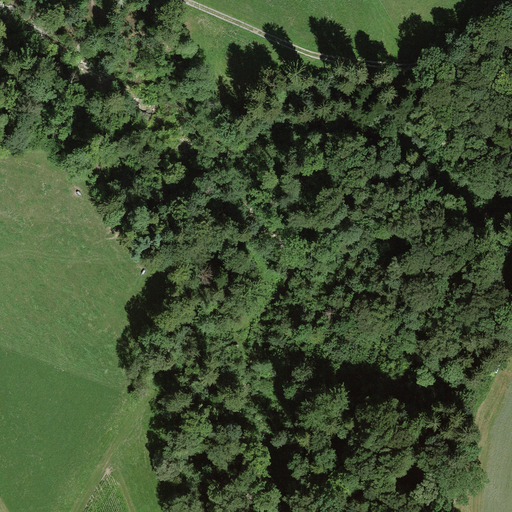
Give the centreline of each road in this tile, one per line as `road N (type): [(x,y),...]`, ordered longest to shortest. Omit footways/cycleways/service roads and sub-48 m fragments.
road 1 (track): [(498,0),(423,59),(382,65),(314,55),(189,0)]
road 2 (track): [(228,209),(214,276),(80,511)]
